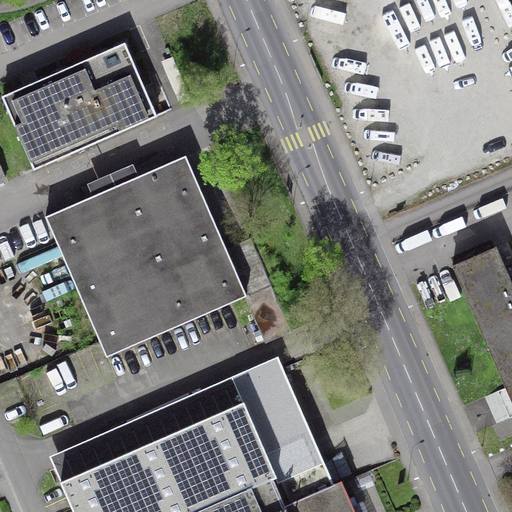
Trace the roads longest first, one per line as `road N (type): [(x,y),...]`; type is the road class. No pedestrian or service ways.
road 1 (secondary): [(466,511),(247,0)]
road 2 (unknown): [(276,68),(0,192)]
road 3 (unknown): [(254,343),(10,465)]
road 4 (unknown): [(369,286),(511,210)]
